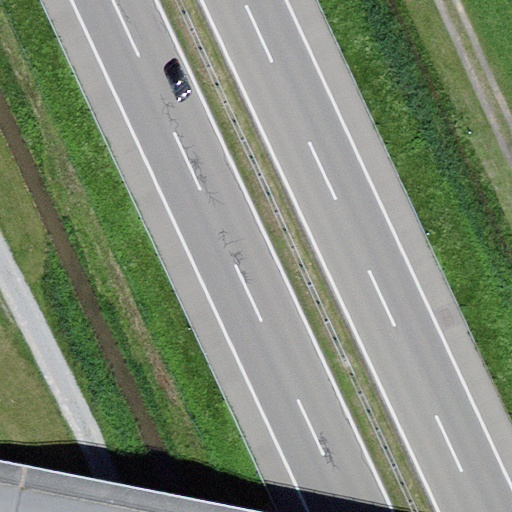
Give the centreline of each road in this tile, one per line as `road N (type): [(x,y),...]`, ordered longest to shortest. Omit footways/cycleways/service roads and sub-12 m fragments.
road 1 (motorway): [(114,0),(351,511)]
road 2 (motorway): [(482,511),(245,0)]
road 3 (track): [(0,216),(115,511)]
road 4 (track): [(511,117),(457,0)]
